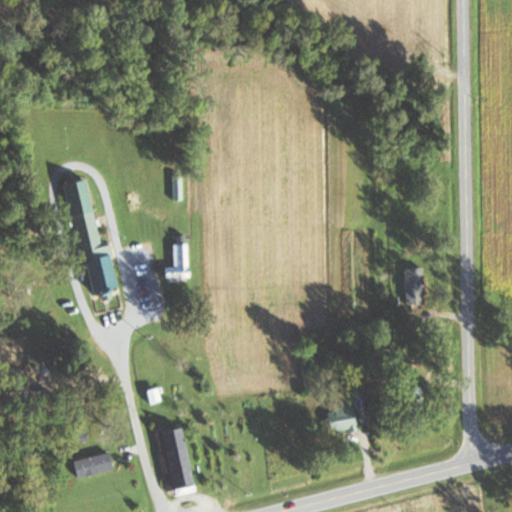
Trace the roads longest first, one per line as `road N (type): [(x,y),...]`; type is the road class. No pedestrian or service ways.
road 1 (residential): [(464,275),(461,0)]
road 2 (primary): [(511,451),(277,511)]
road 3 (residential): [(467,463),(464,275)]
